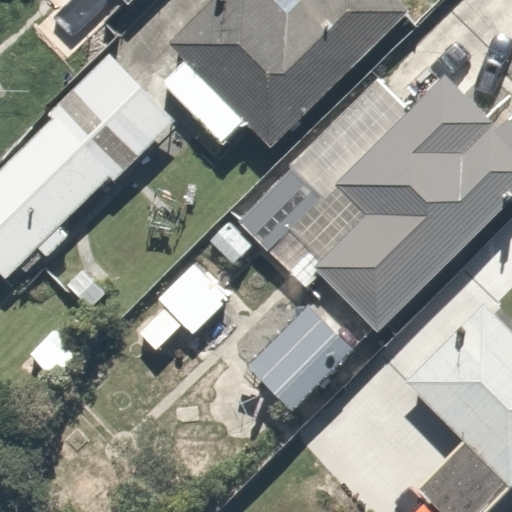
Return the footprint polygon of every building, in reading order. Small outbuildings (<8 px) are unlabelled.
[(127,0),(139,11),(150,0),(127,0)] [(279,149),(418,12),(406,0),(305,0),(293,13),(279,0),(215,0),(173,42),(190,59),(166,82),(228,144),(251,121),(279,149)] [(113,176),(119,183),(182,121),(112,51),(50,112),(57,119),(0,175),(0,272),(7,280),(42,245),(53,257),(75,235),(64,224),(113,176)] [(389,338),(511,214),(511,117),(504,125),(454,76),(344,186),(372,213),(318,267),(389,338)] [(110,293),(87,270),(70,285),(93,309),(110,293)] [(301,299),(239,360),(281,402),(343,341),(301,299)] [(452,511),(502,511),(511,502),(511,323),(494,306),(416,384),(475,444),(429,489),(452,511)]
